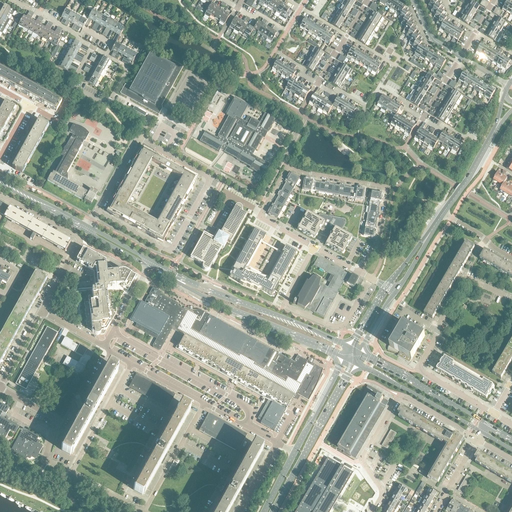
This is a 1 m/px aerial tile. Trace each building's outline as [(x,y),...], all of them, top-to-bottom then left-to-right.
[(271,0),(268,7),(272,9),(277,1),(275,0),(271,0)] [(342,0),(340,4),(341,5),(350,10),(352,7),(355,8),(356,6),(354,5),(353,5),(344,0),(343,0),(342,0)] [(395,0),(388,0),(385,6),(387,7),(387,8),(390,10),(390,9),(395,0)] [(390,9),(395,12),(401,3),(395,0),(390,9)] [(431,0),(430,2),(429,6),(433,8),(438,0),(431,0)] [(438,0),(433,8),(431,11),(436,14),(441,6),(439,5),(441,1),(438,0)] [(507,0),(503,9),(507,11),(511,2),(507,0)] [(281,3),(277,1),(272,9),(276,12),(281,3)] [(477,10),(479,6),(471,1),(468,5),(476,11),(477,10)] [(216,6),(212,3),(211,4),(205,13),(210,16),(216,6)] [(276,12),(280,14),(285,6),(281,3),(276,12)] [(398,16),(399,17),(401,14),(406,6),(401,3),(395,12),(399,14),(398,16)] [(3,8),(2,8),(1,9),(2,10),(10,14),(12,15),(15,11),(13,10),(13,9),(4,5),(3,8)] [(350,10),(341,5),(339,10),(347,15),(348,14),(350,10)] [(468,5),(465,10),(474,15),(476,12),(479,13),(480,11),(477,10),(476,11),(468,5)] [(210,16),(215,18),(221,9),(216,6),(210,16)] [(292,10),(285,6),(280,14),(284,17),(288,11),(290,13),(292,10)] [(398,18),(403,21),(408,12),(407,11),(408,8),(406,6),(401,14),(399,17),(398,18)] [(441,6),(436,14),(434,17),(439,20),(444,12),(442,10),(444,7),(441,6)] [(61,23),(64,24),(71,11),(66,8),(61,17),(64,18),(61,23)] [(93,9),(87,20),(84,25),(87,27),(91,20),(93,21),(98,12),(93,9)] [(215,18),(219,21),(225,11),(221,9),(215,18)] [(0,14),(8,18),(10,14),(2,10),(0,12),(0,14)] [(351,16),(348,14),(347,15),(339,10),(336,14),(344,19),(347,16),(349,18),(351,16)] [(465,10),(462,15),(470,20),(471,19),(474,15),(465,10)] [(18,25),(23,27),(32,13),(29,11),(26,17),(23,16),(18,25)] [(70,21),(72,23),(77,14),(71,11),(64,24),(67,26),(70,21)] [(230,14),(225,11),(219,21),(224,24),(230,14)] [(103,15),(98,12),(93,21),(96,22),(92,29),(95,31),(103,15)] [(380,22),(383,17),(374,12),(372,16),(369,14),(368,16),(370,18),(371,18),(371,17),(380,22)] [(411,14),(408,12),(403,21),(401,24),(406,27),(411,18),(409,17),(411,14)] [(447,13),(444,12),(439,20),(437,23),(441,26),(447,17),(445,16),(447,13)] [(23,27),(28,30),(33,21),(30,20),(34,14),(32,13),(23,27)] [(95,31),(98,33),(102,25),(104,27),(109,18),(110,16),(105,13),(103,15),(95,31)] [(0,20),(7,24),(10,20),(8,18),(0,14),(0,20)] [(72,28),(75,30),(82,17),(77,14),(72,23),(74,24),(72,28)] [(336,14),(333,19),(341,24),(342,23),(344,19),(336,14)] [(462,15),(459,19),(468,25),(470,21),(473,23),(474,21),(471,19),(470,20),(462,15)] [(28,30),(33,33),(41,18),(39,16),(35,23),(33,21),(28,30)] [(82,29),(84,25),(87,20),(82,17),(75,30),(78,32),(80,27),(82,29)] [(229,27),(234,30),(240,20),(235,17),(229,27)] [(310,21),(305,18),(303,17),(301,20),(304,21),(300,27),(304,29),(310,21)] [(371,18),(370,18),(368,21),(377,27),(380,22),(371,17),(371,18)] [(439,29),(444,32),(449,23),(448,22),(449,19),(447,17),(441,26),(439,29)] [(495,21),(492,19),(491,21),(494,23),(495,22),(503,27),(506,22),(497,17),(495,21)] [(36,37),(37,35),(42,26),(40,25),(43,19),(41,18),(33,33),(32,35),(36,37)] [(114,21),(109,18),(104,27),(106,28),(102,35),(105,37),(114,21)] [(414,20),(411,18),(406,27),(404,30),(408,33),(409,33),(414,24),(412,23),(414,20)] [(330,24),(339,29),(341,25),(344,27),(345,25),(342,23),(341,24),(333,19),(330,24)] [(234,30),(238,33),(244,23),(240,20),(234,30)] [(257,33),(262,36),(267,27),(265,26),(267,21),(265,20),(263,23),(262,24),(257,33)] [(308,32),(313,35),(318,26),(319,24),(321,22),(318,20),(316,25),(314,23),(308,32)] [(112,31),(114,33),(119,24),(114,21),(105,37),(108,38),(112,31)] [(314,23),(310,21),(304,29),(308,32),(314,23)] [(374,31),(377,27),(368,21),(366,25),(363,23),(362,25),(365,27),(366,26),(374,31)] [(37,35),(42,38),(50,23),(48,22),(45,28),(42,26),(37,35)] [(256,24),(253,29),(253,30),(257,33),(262,24),(258,22),(256,24)] [(503,27),(495,22),(494,23),(492,26),(500,32),(503,27)] [(42,38),(47,40),(52,32),(49,30),(53,24),(50,23),(42,38)] [(238,33),(243,36),(249,26),(244,23),(238,33)] [(444,32),(449,35),(454,26),(449,23),(444,32)] [(125,27),(119,24),(114,33),(117,34),(113,41),(116,42),(125,27)] [(409,33),(408,33),(407,36),(411,38),(411,39),(417,30),(415,29),(417,26),(414,24),(409,33)] [(317,37),(321,40),(326,31),(327,29),(329,27),(326,25),(324,30),(322,28),(317,37)] [(248,39),(253,30),(253,29),(249,26),(243,36),(248,39)] [(322,28),(318,26),(313,35),(317,37),(322,28)] [(374,31),(366,26),(365,27),(363,31),(371,36),(374,31)] [(449,35),(453,38),(459,29),(454,26),(449,35)] [(500,32),(492,26),(489,30),(487,28),(485,30),(488,32),(489,31),(497,36),(497,37),(500,38),(502,33),(500,32)] [(47,40),(52,43),(60,28),(58,27),(54,33),(52,32),(47,40)] [(262,36),(267,39),(272,30),(273,29),(271,27),(270,29),(267,27),(262,36)] [(62,29),(60,28),(52,43),(57,46),(61,37),(59,36),(62,29)] [(463,32),(459,29),(453,38),(458,40),(463,32)] [(279,34),(272,30),(267,39),(271,41),(275,36),(277,37),(279,34)] [(409,42),(414,44),(419,36),(417,35),(419,32),(417,30),(411,39),(411,38),(409,42)] [(330,33),(326,31),(321,40),(325,42),(330,33)] [(359,36),(360,35),(368,40),(371,36),(363,31),(360,34),(358,32),(356,34),(359,36)] [(497,36),(489,31),(488,32),(486,36),(494,41),(497,37),(497,36)] [(330,33),(325,42),(329,45),(334,36),(330,33)] [(359,36),(357,40),(365,45),(368,40),(360,35),(359,36)] [(422,37),(419,36),(414,44),(412,47),(417,50),(420,45),(422,42),(420,41),(422,37)] [(73,40),(70,45),(78,50),(80,48),(87,52),(89,49),(73,40)] [(121,44),(116,42),(111,50),(114,52),(111,56),(114,58),(121,44)] [(482,43),(476,51),(481,54),(486,45),(482,43)] [(122,56),(127,47),(121,44),(114,58),(117,59),(120,55),(122,56)] [(491,46),(485,57),(489,59),(494,50),(492,49),(493,47),(495,45),(493,44),(491,46)] [(83,59),(84,56),(77,52),(78,50),(70,45),(67,50),(83,59)] [(418,54),(421,55),(425,48),(420,45),(417,50),(415,53),(417,55),(418,54)] [(486,45),(481,54),(485,57),(491,46),(489,45),(488,47),(486,45)] [(132,50),(127,47),(122,56),(124,57),(122,62),(125,63),(132,50)] [(347,56),(351,58),(357,50),(353,47),(347,56)] [(321,57),(322,57),(324,53),(315,48),(312,53),(321,58),(321,57)] [(430,51),(425,48),(421,55),(420,56),(425,60),(430,51)] [(81,62),(83,59),(67,50),(64,56),(73,61),(74,58),(81,62)] [(137,53),(132,50),(125,63),(128,65),(130,61),(133,62),(137,53)] [(351,58),(356,61),(361,52),(357,50),(351,58)] [(489,59),(493,62),(498,53),(494,50),(489,59)] [(436,54),(430,51),(425,60),(430,63),(436,54)] [(356,61),(360,63),(365,55),(361,52),(356,61)] [(120,93),(127,97),(159,115),(160,113),(161,110),(162,108),(160,107),(183,66),(171,59),(169,62),(165,61),(160,58),(151,53),(141,69),(131,87),(125,84),(120,93)] [(310,57),(318,62),(320,59),(323,61),(324,59),(322,57),(321,57),(321,58),(312,53),(310,57)] [(502,56),(498,53),(493,62),(497,64),(502,56)] [(430,63),(435,66),(441,57),(436,54),(430,63)] [(99,59),(92,55),(91,57),(107,66),(110,60),(101,55),(99,59)] [(360,63),(364,66),(369,57),(365,55),(360,63)] [(64,56),(61,61),(77,70),(78,67),(71,63),(73,61),(64,56)] [(506,58),(502,56),(497,64),(501,67),(506,58)] [(506,58),(501,67),(505,69),(509,64),(511,65),(511,62),(511,56),(510,60),(506,58)] [(96,64),(95,66),(104,71),(107,66),(91,57),(89,60),(96,64)] [(316,66),(318,62),(310,57),(307,62),(315,67),(316,66)] [(368,68),(373,60),(369,57),(364,66),(368,68)] [(446,61),(441,57),(435,66),(441,69),(446,61)] [(272,69),(277,72),(282,63),(275,59),(274,62),(276,63),(272,69)] [(368,68),(372,71),(377,62),(373,60),(368,68)] [(75,73),(77,70),(61,61),(58,66),(67,71),(68,69),(75,73)] [(312,72),(315,68),(318,70),(319,68),(316,66),(315,67),(307,62),(305,61),(302,66),(312,72)] [(377,62),(372,71),(376,73),(378,70),(381,71),(384,66),(377,62)] [(287,66),(282,63),(277,72),(282,75),(287,66)] [(104,71),(95,66),(94,68),(87,64),(85,67),(101,76),(104,71)] [(339,69),(348,74),(349,75),(352,70),(342,64),(340,68),(337,66),(336,68),(339,70),(339,69)] [(292,69),(287,66),(282,75),(286,78),(292,69)] [(90,74),(89,77),(98,81),(101,76),(85,67),(83,70),(90,74)] [(17,77),(2,69),(0,72),(0,79),(3,82),(2,83),(5,84),(6,83),(12,87),(17,77)] [(286,78),(291,80),(292,79),(295,75),(296,72),(292,69),(286,78)] [(336,74),(345,79),(348,74),(339,69),(339,70),(336,74)] [(464,72),(459,80),(464,83),(469,75),(464,72)] [(432,82),(435,79),(426,73),(423,78),(432,83),(432,82)] [(331,75),(330,77),(333,79),(334,78),(342,83),(345,79),(336,74),(334,77),(331,75)] [(79,78),(95,87),(98,81),(89,77),(88,79),(81,75),(79,78)] [(474,78),(469,75),(464,83),(463,84),(466,86),(466,85),(469,87),(474,78)] [(18,90),(17,91),(19,93),(20,91),(27,95),(32,85),(23,80),(17,77),(12,87),(18,90)] [(331,83),(339,88),(342,83),(334,78),(333,79),(331,83)] [(435,84),(432,82),(432,83),(423,78),(420,83),(429,88),(431,84),(434,86),(435,84)] [(479,81),(474,78),(469,87),(474,90),(479,81)] [(286,89),(290,92),(296,82),(292,79),(291,80),(286,89)] [(485,84),(479,81),(474,90),(479,93),(485,84)] [(296,82),(290,92),(295,94),(301,84),(296,82)] [(429,88),(420,83),(418,87),(426,92),(427,92),(429,88)] [(295,94),(300,97),(306,87),(301,84),(295,94)] [(485,84),(479,93),(484,96),(490,87),(485,84)] [(35,99),(41,103),(47,93),(32,85),(27,95),(33,98),(32,99),(34,101),(35,99)] [(306,87),(300,97),(304,100),(310,90),(306,87)] [(427,92),(426,92),(418,87),(415,92),(423,97),(426,94),(428,95),(429,93),(427,92)] [(495,91),(490,87),(484,96),(490,99),(495,91)] [(319,92),(317,90),(309,103),(314,106),(320,96),(318,95),(319,92)] [(459,100),(462,95),(453,90),(451,94),(448,92),(447,94),(449,96),(450,96),(450,95),(459,100)] [(410,96),(412,97),(420,102),(421,101),(423,97),(415,92),(413,91),(412,91),(410,95),(410,96)] [(62,101),(47,93),(41,103),(47,106),(47,108),(49,109),(50,107),(56,111),(62,101)] [(381,94),(379,97),(376,101),(378,102),(377,104),(382,107),(381,109),(388,98),(381,94)] [(334,104),(333,106),(338,109),(343,100),(344,99),(345,96),(343,95),(342,95),(340,98),(338,97),(338,98),(337,99),(337,100),(336,100),(334,104)] [(456,104),(459,100),(450,95),(450,96),(449,96),(447,99),(456,104)] [(320,96),(314,106),(319,109),(325,99),(320,96)] [(224,152),(237,159),(236,160),(250,167),(249,168),(263,176),(269,164),(252,155),(255,150),(265,134),(266,135),(268,132),(269,130),(272,125),(275,119),(265,113),(259,122),(256,121),(251,118),(248,116),(245,121),(240,119),(248,105),(234,97),(234,99),(234,100),(233,101),(234,101),(234,102),(233,102),(233,103),(232,105),(232,104),(231,106),(230,108),(229,109),(230,109),(228,111),(228,112),(227,114),(226,114),(226,115),(228,116),(217,135),(218,135),(217,138),(205,131),(199,141),(219,152),(220,149),(224,152)] [(421,101),(420,102),(412,97),(409,101),(418,107),(420,103),(423,104),(424,102),(421,101)] [(385,112),(387,109),(392,101),(388,98),(381,109),(385,112)] [(325,99),(319,109),(323,111),(329,102),(325,99)] [(445,103),(442,101),(441,103),(444,105),(445,104),(453,109),(456,104),(447,99),(445,103)] [(343,100),(338,109),(342,112),(347,103),(343,100)] [(0,133),(15,106),(13,105),(5,101),(0,109),(0,133)] [(392,101),(387,109),(391,112),(397,104),(392,101)] [(329,102),(323,111),(328,114),(333,106),(334,104),(329,102)] [(347,103),(342,112),(347,114),(352,106),(347,103)] [(400,109),(402,107),(397,104),(391,112),(396,115),(397,114),(400,109)] [(453,109),(445,104),(444,105),(442,108),(450,114),(453,109)] [(358,107),(357,109),(352,106),(347,114),(355,119),(357,116),(361,109),(358,107)] [(447,118),(450,114),(442,108),(439,112),(437,110),(435,112),(438,114),(439,113),(447,118)] [(447,118),(439,113),(438,114),(436,118),(444,123),(447,118)] [(396,126),(402,116),(397,114),(396,115),(391,123),(396,126)] [(402,116),(396,126),(400,129),(406,119),(402,116)] [(48,125),(38,119),(29,135),(40,141),(48,125)] [(400,129),(405,132),(411,122),(406,119),(400,129)] [(411,122),(405,132),(410,135),(416,125),(411,122)] [(91,204),(94,198),(97,193),(90,189),(88,193),(67,181),(67,180),(67,179),(67,178),(67,177),(67,176),(67,175),(67,174),(66,174),(79,152),(78,152),(82,144),(83,142),(84,143),(89,134),(88,133),(87,132),(86,131),(85,130),(84,129),(83,128),(82,128),(81,127),(80,127),(79,126),(78,126),(76,125),(75,125),(74,125),(73,125),(68,132),(72,134),(65,148),(65,147),(63,150),(64,150),(61,156),(63,157),(55,173),(53,172),(51,174),(47,181),(81,200),(82,198),(85,199),(84,200),(91,204)] [(414,138),(419,141),(425,131),(420,128),(414,138)] [(424,143),(430,134),(425,131),(419,141),(424,143)] [(441,135),(439,139),(438,141),(443,144),(448,135),(443,132),(441,131),(439,134),(441,135)] [(424,143),(428,146),(434,136),(430,134),(424,143)] [(31,157),(40,141),(29,135),(21,151),(31,157)] [(443,144),(447,147),(453,138),(448,135),(443,144)] [(433,149),(438,141),(439,139),(434,136),(428,146),(433,149)] [(447,147),(452,149),(457,141),(453,138),(447,147)] [(457,141),(452,149),(457,152),(460,146),(462,148),(464,145),(457,141)] [(142,146),(106,212),(162,243),(198,177),(163,157),(142,146)] [(12,167),(15,169),(22,173),(31,157),(21,151),(12,167)] [(268,214),(270,216),(270,214),(277,218),(299,178),(292,175),(293,173),(291,172),(290,173),(289,173),(287,176),(289,177),(288,178),(287,177),(284,182),(285,183),(281,191),(279,190),(277,195),(278,196),(273,204),(272,203),(269,208),(271,209),(270,210),(269,209),(267,212),(268,213),(268,214)] [(493,180),(498,183),(502,175),(501,175),(497,172),(493,180)] [(498,183),(502,185),(504,182),(504,183),(507,178),(503,176),(505,173),(503,172),(501,175),(502,175),(498,183)] [(303,179),(303,181),(304,182),(303,189),(362,200),(364,192),(365,192),(366,190),(364,190),(364,188),(361,188),(361,189),(359,189),(359,188),(354,187),(354,188),(344,186),(345,185),(339,184),(339,185),(330,184),(330,182),(324,181),(324,183),(315,181),(315,180),(310,179),(309,180),(308,180),(308,179),(305,178),(305,179),(303,179)] [(500,190),(505,193),(509,185),(508,185),(504,183),(504,182),(502,185),(500,190)] [(382,191),(379,191),(379,192),(371,191),(363,236),(371,237),(370,238),(373,239),(373,237),(375,238),(375,237),(375,234),(374,234),(374,233),(375,233),(376,227),(375,227),(377,218),(378,218),(379,213),(378,212),(379,203),(381,203),(382,198),(380,198),(381,196),(382,196),(382,194),(383,194),(383,193),(381,193),(382,191)] [(0,213),(4,216),(9,207),(0,202),(0,213)] [(209,269),(209,268),(210,269),(222,247),(223,248),(227,241),(230,243),(246,214),(243,212),(241,212),(241,211),(242,210),(242,209),(242,208),(241,207),(241,206),(240,206),(239,205),(238,205),(237,205),(236,206),(235,206),(235,207),(234,207),(220,233),(218,232),(215,237),(214,239),(203,233),(190,258),(203,265),(202,266),(202,267),(202,268),(203,268),(203,269),(204,270),(205,270),(206,270),(207,270),(208,270),(209,269)] [(9,207),(4,216),(3,217),(5,218),(6,217),(33,232),(30,239),(32,240),(36,234),(63,249),(62,250),(65,251),(71,241),(9,207)] [(314,239),(315,237),(319,230),(318,229),(320,227),(321,227),(331,233),(332,233),(331,236),(330,235),(325,244),(330,248),(331,247),(337,250),(336,251),(342,254),(347,245),(346,245),(347,242),(348,243),(352,237),(341,231),(346,223),(346,222),(346,221),(346,220),(345,219),(344,219),(344,218),(319,214),(317,217),(307,212),(303,217),(304,218),(303,221),(302,220),(297,229),(303,232),(303,231),(309,234),(308,235),(314,239)] [(231,271),(227,278),(243,286),(244,286),(249,289),(251,287),(256,290),(258,290),(274,298),(298,251),(286,245),(268,277),(248,266),(266,234),(255,227),(247,241),(242,251),(237,260),(231,271)] [(466,242),(458,257),(466,262),(470,256),(471,256),(472,254),(471,253),(475,247),(466,242)] [(104,334),(110,323),(106,287),(109,287),(109,286),(118,285),(123,288),(127,290),(127,291),(128,291),(134,279),(125,273),(116,274),(115,272),(112,272),(112,270),(112,269),(112,268),(111,267),(110,266),(109,265),(108,265),(107,265),(106,265),(106,261),(106,260),(106,261),(103,259),(102,258),(101,258),(98,256),(97,255),(97,256),(94,254),(92,253),(89,251),(87,250),(85,249),(85,250),(83,250),(82,250),(76,262),(80,264),(80,265),(81,264),(84,267),(86,268),(86,267),(90,270),(93,272),(94,277),(94,282),(94,283),(95,283),(95,287),(95,288),(96,288),(96,290),(92,290),(92,296),(88,296),(92,332),(96,335),(97,335),(98,335),(99,335),(99,334),(100,334),(100,335),(104,334)] [(479,259),(494,267),(499,259),(493,255),(493,254),(491,253),(490,254),(485,250),(479,259)] [(350,275),(318,257),(313,265),(331,275),(327,281),(330,282),(328,287),(319,283),(321,278),(314,275),(313,277),(312,277),(311,278),(307,276),(293,301),(294,301),(293,304),(294,305),(295,302),(297,303),(297,305),(304,309),(305,308),(324,318),(345,280),(347,282),(346,283),(353,287),(355,284),(360,286),(363,281),(351,274),(350,275)] [(458,257),(449,271),(458,276),(461,270),(462,271),(464,268),(463,268),(466,262),(458,257)] [(494,267),(508,276),(511,269),(511,266),(507,264),(508,263),(506,261),(505,262),(499,259),(494,267)] [(0,282),(0,283),(2,280),(7,283),(13,272),(10,270),(7,275),(2,273),(0,275),(0,282)] [(454,282),(458,276),(449,271),(441,285),(450,290),(453,284),(454,285),(455,282),(454,282)] [(6,352),(18,331),(20,332),(22,328),(20,327),(36,299),(34,298),(46,277),(47,278),(37,272),(25,293),(24,292),(0,335),(0,360),(5,351),(6,352)] [(441,285),(432,299),(441,305),(445,299),(446,299),(447,297),(446,296),(450,290),(441,285)] [(131,320),(131,321),(136,324),(135,327),(145,333),(151,336),(156,339),(152,346),(153,348),(158,351),(160,350),(171,331),(172,329),(171,328),(171,327),(176,318),(180,317),(181,317),(182,316),(185,311),(188,310),(188,309),(184,307),(183,309),(178,306),(178,305),(178,303),(161,294),(161,293),(160,292),(154,288),(152,288),(149,294),(149,295),(148,296),(145,301),(145,303),(144,305),(141,303),(131,320)] [(424,314),(433,319),(436,313),(437,313),(438,311),(438,310),(441,305),(432,299),(424,314)] [(195,318),(195,319),(199,321),(204,312),(199,310),(195,310),(195,316),(195,318)] [(180,335),(183,338),(184,336),(293,396),(294,393),(297,395),(307,377),(309,378),(313,372),(318,375),(320,373),(321,373),(323,370),(307,360),(304,365),(302,369),(301,369),(301,370),(297,378),(295,381),(291,378),(286,376),(284,380),(270,373),(264,369),(238,354),(199,333),(189,328),(195,319),(195,318),(195,316),(185,311),(182,316),(181,317),(180,317),(176,318),(171,327),(171,328),(172,329),(171,331),(180,335)] [(189,328),(238,354),(264,369),(266,366),(270,360),(274,351),(204,312),(199,321),(195,319),(189,328)] [(390,341),(387,350),(404,355),(410,359),(411,359),(425,336),(423,335),(424,334),(426,332),(426,331),(422,330),(404,319),(403,318),(398,326),(400,327),(399,330),(398,330),(397,332),(395,332),(394,337),(393,336),(391,341),(390,341)] [(47,327),(15,384),(26,390),(57,333),(53,330),(51,330),(47,327)] [(293,396),(184,336),(183,338),(181,342),(179,342),(175,349),(235,382),(263,398),(273,403),(260,424),(274,431),(276,427),(293,396)] [(72,343),(73,341),(65,337),(61,345),(68,349),(69,348),(75,352),(75,353),(82,357),(79,363),(67,357),(62,364),(69,368),(67,371),(73,375),(78,378),(80,374),(81,375),(86,367),(84,367),(88,360),(89,361),(93,353),(90,351),(89,352),(86,350),(87,349),(79,345),(78,346),(72,343)] [(511,346),(509,345),(500,359),(509,365),(511,359),(511,346)] [(297,378),(301,370),(301,369),(302,369),(304,365),(307,360),(297,355),(295,360),(294,362),(276,352),(268,367),(267,369),(271,371),(270,373),(284,380),(286,376),(291,378),(295,381),(297,378)] [(438,366),(436,369),(441,372),(445,375),(446,375),(447,375),(451,378),(452,379),(452,378),(455,380),(458,382),(461,384),(464,386),(467,387),(467,388),(470,389),(472,389),(474,390),(473,391),(474,392),(481,396),(486,399),(488,395),(488,394),(489,392),(490,393),(492,389),(492,388),(491,388),(492,386),(493,386),(493,385),(489,383),(483,379),(483,380),(454,363),(454,362),(449,359),(445,357),(444,357),(443,359),(442,360),(440,363),(441,364),(440,365),(438,366)] [(492,373),(501,378),(504,373),(505,373),(506,371),(506,370),(509,365),(500,359),(492,373)] [(108,364),(92,393),(84,408),(83,407),(80,400),(75,402),(78,409),(79,409),(81,408),(82,412),(61,450),(62,450),(62,451),(70,455),(71,453),(72,453),(117,372),(118,372),(116,371),(118,369),(110,364),(109,364),(108,364)] [(318,375),(313,372),(309,378),(307,377),(297,395),(308,401),(313,393),(323,374),(321,373),(320,373),(318,375)] [(129,387),(144,396),(152,382),(136,373),(129,387)] [(175,395),(152,382),(144,396),(167,409),(175,395)] [(369,397),(339,448),(350,455),(352,452),(351,451),(379,403),(380,404),(380,403),(385,406),(387,402),(383,400),(383,399),(380,397),(381,394),(368,386),(364,393),(363,393),(369,397)] [(4,417),(6,414),(9,408),(2,404),(0,406),(0,411),(2,412),(0,415),(0,416),(1,417),(2,415),(4,417)] [(143,493),(144,493),(190,412),(189,411),(190,409),(182,404),(181,404),(157,447),(154,445),(149,454),(152,456),(133,490),(134,490),(134,491),(142,495),(143,493)] [(400,409),(398,412),(401,414),(399,417),(409,423),(442,443),(443,442),(448,445),(441,458),(430,477),(438,482),(450,463),(463,439),(464,439),(455,434),(453,433),(453,432),(452,432),(451,432),(451,431),(450,431),(449,430),(447,434),(404,409),(405,407),(402,406),(400,409)] [(209,413),(201,427),(199,431),(237,452),(247,434),(209,413)] [(0,416),(0,445),(6,449),(9,443),(3,440),(9,429),(15,432),(18,427),(3,419),(4,417),(2,415),(1,417),(0,416)] [(24,435),(21,434),(13,449),(14,450),(14,452),(15,452),(14,453),(25,459),(25,458),(26,458),(28,458),(28,457),(29,458),(38,442),(37,441),(37,440),(37,439),(36,438),(37,437),(27,432),(26,435),(24,435)] [(228,511),(239,492),(262,452),(262,451),(261,451),(262,448),(254,444),(253,444),(229,487),(226,485),(221,494),(221,495),(224,496),(215,511),(228,511)] [(478,451),(475,457),(477,459),(475,462),(486,469),(511,483),(511,472),(481,454),(481,453),(478,451)] [(326,454),(294,511),(329,511),(353,471),(326,454)] [(396,490),(402,494),(405,489),(399,485),(396,490)] [(430,489),(427,495),(433,498),(437,493),(430,489)] [(396,490),(393,495),(399,499),(402,494),(396,490)] [(399,499),(393,495),(390,501),(396,504),(398,505),(401,500),(399,499)] [(430,503),(433,498),(427,495),(424,500),(430,503)] [(430,503),(424,500),(422,498),(419,504),(421,505),(427,509),(430,503)] [(446,510),(449,511),(451,511),(456,503),(454,501),(454,500),(453,499),(452,500),(446,510)] [(390,501),(387,506),(395,511),(398,505),(396,504),(390,501)] [(456,503),(451,511),(456,511),(461,504),(460,503),(459,505),(456,503)]
